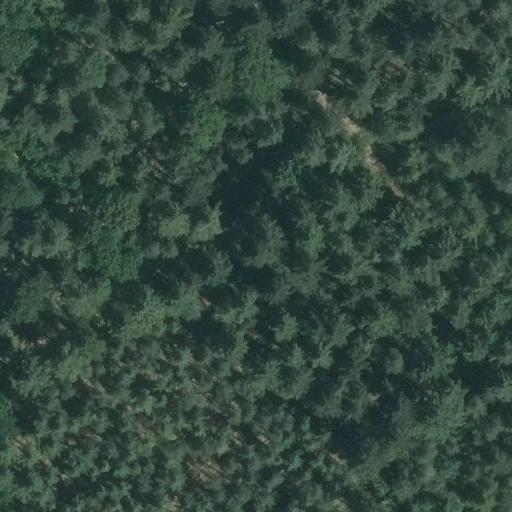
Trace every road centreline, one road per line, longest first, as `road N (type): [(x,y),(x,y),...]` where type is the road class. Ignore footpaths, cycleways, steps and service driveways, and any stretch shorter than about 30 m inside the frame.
road 1 (track): [(180,263),(511,82)]
road 2 (track): [(0,142),(113,199),(180,263)]
road 3 (track): [(180,263),(0,371)]
